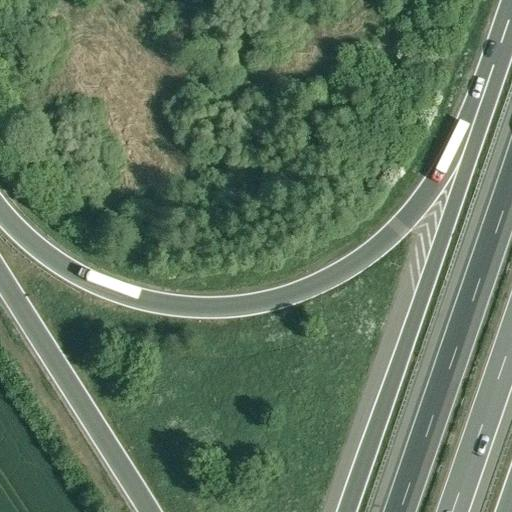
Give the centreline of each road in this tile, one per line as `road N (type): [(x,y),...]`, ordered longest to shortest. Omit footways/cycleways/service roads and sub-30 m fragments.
road 1 (motorway): [(474,145),(419,215),(377,252),(261,304),(186,309),(143,301),(44,256),(0,212)]
road 2 (motorway): [(474,145),(346,511)]
road 3 (motorway): [(511,185),(399,511)]
road 4 (motorway): [(0,276),(149,511)]
road 5 (motorway): [(452,511),(511,338)]
